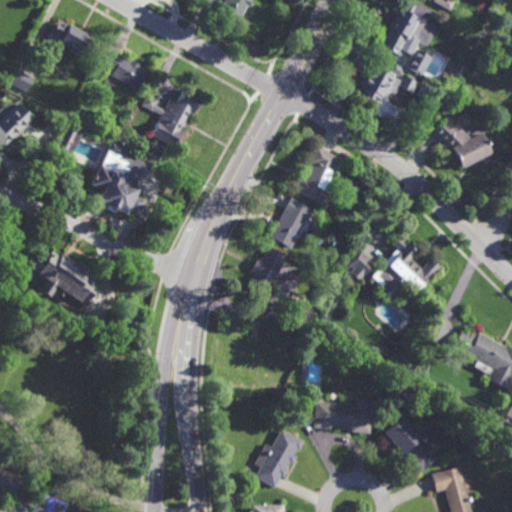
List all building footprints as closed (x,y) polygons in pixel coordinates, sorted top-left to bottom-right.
[(250,0),(248,5),(246,4),(238,19),(231,16),(228,23),(215,16),(223,0),(250,0)] [(411,13),(417,16),(417,17),(435,27),(425,44),(417,40),(410,53),(397,47),(394,52),(380,45),(389,27),(387,26),(397,6),(401,8),(405,0),(413,0),(417,2),(411,13)] [(453,0),(448,9),(433,0),(453,0)] [(83,32),(82,33),(92,39),(84,53),(77,49),(74,55),(66,51),(70,46),(62,41),(57,50),(43,42),(52,26),(50,26),(52,23),(53,24),(56,19),(65,24),(66,22),(83,32)] [(127,60),(128,58),(141,65),(140,66),(147,70),(136,89),(109,74),(111,70),(100,64),(109,49),(127,60)] [(401,73),(405,75),(407,73),(415,77),(414,80),(416,81),(410,91),(395,83),(399,76),(393,73),(392,76),(381,95),(379,94),(374,103),(357,94),(362,85),(360,84),(370,64),(387,72),(388,71),(388,70),(392,62),(404,68),(401,73)] [(24,91),(9,83),(16,68),(32,76),(24,91)] [(428,100),(415,94),(421,81),(434,88),(428,100)] [(149,136),(172,146),(186,111),(192,113),(197,99),(178,92),(174,102),(167,99),(164,105),(143,97),(139,106),(158,114),(149,136)] [(27,116),(26,118),(29,121),(12,138),(9,135),(4,142),(0,142),(0,106),(2,104),(10,104),(13,102),(27,116)] [(468,136),(479,130),(489,150),(488,151),(488,152),(461,166),(460,165),(459,166),(449,147),(448,147),(447,146),(446,146),(443,144),(443,143),(430,130),(445,114),(468,136)] [(71,155),(56,148),(65,128),(80,134),(77,141),(76,145),(75,147),(74,147),(71,155)] [(120,156),(120,154),(143,165),(132,187),(136,188),(133,195),(143,200),(137,213),(127,208),(124,214),(114,209),(113,213),(103,208),(104,204),(95,200),(100,189),(89,184),(99,164),(112,170),(118,158),(112,155),(113,154),(106,150),(109,143),(121,149),(118,155),(120,156)] [(337,172),(332,169),(331,170),(323,166),(313,185),(331,195),(324,208),(292,190),(301,174),(303,175),(309,163),(307,162),(316,145),(338,158),(338,159),(343,161),(337,172)] [(289,248),(267,236),(282,210),(289,197),(309,209),(310,209),(289,248)] [(419,268),(429,257),(438,266),(428,277),(427,277),(414,291),(404,282),(388,299),(377,288),(380,285),(369,275),(395,248),(391,244),(398,237),(414,252),(408,257),(419,268)] [(265,293),(247,284),(253,272),(248,270),(255,257),(259,259),(265,248),(284,257),(265,293)] [(77,265),(78,263),(88,270),(84,275),(97,284),(82,306),(66,294),(63,298),(55,292),(57,288),(55,287),(48,297),(38,290),(45,279),(43,279),(42,280),(36,276),(37,275),(26,267),(38,251),(46,257),(46,256),(47,253),(48,254),(51,250),(59,256),(60,253),(77,265)] [(357,280),(348,272),(352,267),(347,264),(347,263),(360,251),(373,262),(357,280)] [(306,320),(284,309),(290,298),(311,309),(306,320)] [(468,335),(470,332),(476,335),(477,332),(503,346),(504,345),(511,349),(511,375),(505,389),(486,379),(491,369),(450,347),(459,330),(468,335)] [(511,397),(503,415),(511,419),(511,423),(511,424),(511,397)] [(367,433),(349,431),(349,427),(328,425),(328,429),(311,427),(314,401),(352,405),(353,399),(370,400),(367,433)] [(427,453),(428,452),(433,459),(419,471),(408,458),(410,456),(405,450),(401,454),(381,432),(400,416),(425,445),(422,447),(427,453)] [(298,450),(295,449),(292,455),(295,457),(292,464),(288,462),(285,468),(287,469),(282,478),(279,476),(273,487),(254,478),(260,466),(255,463),(265,444),(271,447),(280,429),(302,441),(298,450)] [(470,511),(448,511),(443,490),(434,492),(429,473),(458,465),(470,511)] [(0,470),(17,478),(10,494),(0,490),(0,470)] [(31,508),(15,501),(22,484),(38,491),(31,508)] [(30,511),(63,511),(67,504),(39,491),(30,511)]
